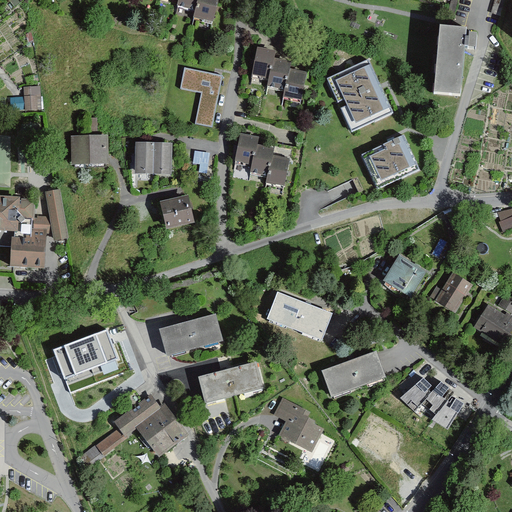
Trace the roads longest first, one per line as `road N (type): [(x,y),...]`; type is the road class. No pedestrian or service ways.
road 1 (residential): [(436,202),(372,207),(115,292),(0,295)]
road 2 (track): [(12,296),(96,511)]
road 3 (residential): [(485,0),(484,40),(436,202)]
road 4 (unclassified): [(489,408),(416,511)]
